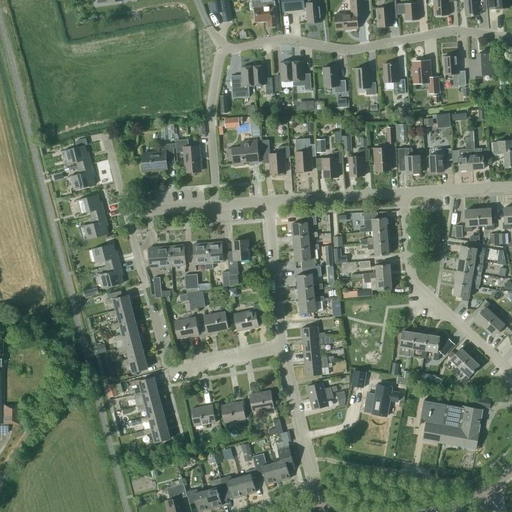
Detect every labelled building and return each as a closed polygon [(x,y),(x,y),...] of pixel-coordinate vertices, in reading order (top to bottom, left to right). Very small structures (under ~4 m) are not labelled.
[(213,0),(211,0),(214,13),(222,12),(220,0),(213,0)] [(228,0),(220,0),(222,12),(231,10),(228,0)] [(275,1),(262,2),(261,0),(253,0),(251,0),(251,3),(250,3),(250,10),(255,10),(256,22),(268,21),(269,26),(277,26),(275,1)] [(304,3),(303,0),(281,0),(282,10),(304,8),(304,3)] [(306,3),(308,23),(322,22),(320,2),(311,3),(310,0),(303,0),(304,3),(306,3)] [(364,15),(362,0),(350,0),(351,13),(335,14),(336,29),(351,28),(351,29),(358,29),(357,16),(364,15)] [(398,4),(398,14),(405,14),(406,21),(419,20),(417,0),(413,0),(413,3),(398,4)] [(449,15),(448,2),(455,1),(455,0),(434,0),(435,16),(449,15)] [(464,0),(466,16),(480,14),(478,0),(464,0)] [(488,0),(490,10),(499,9),(501,8),(503,9),(506,7),(509,7),(508,0),(488,0)] [(392,26),(391,16),(397,15),(396,1),(385,1),(385,7),(377,8),(379,27),(392,26)] [(470,60),(471,78),(479,78),(479,74),(493,73),(492,53),(478,54),(478,60),(470,60)] [(457,55),(443,56),(444,74),(453,74),(453,82),(454,86),(466,85),(465,71),(458,71),(457,55)] [(311,89),(310,73),(304,74),(303,61),(292,62),(293,81),(304,80),(305,89),(311,89)] [(413,62),(415,83),(430,82),(430,93),(438,92),(437,77),(430,78),(429,61),(413,62)] [(280,62),(281,75),(274,76),(275,91),(282,91),(281,82),(293,81),(292,62),(280,62)] [(395,94),(406,93),(405,79),(399,80),(397,63),(384,64),(385,82),(394,82),(395,94)] [(272,78),(265,78),(265,65),(253,66),(254,85),(266,84),(267,94),(273,93),(272,78)] [(249,96),(249,86),(254,85),(253,66),(241,67),(242,75),(231,76),(233,98),(249,96)] [(338,80),(337,66),(323,67),(325,87),(334,86),(335,93),(346,92),(345,80),(338,80)] [(355,68),(357,88),(366,88),(366,95),(376,94),(376,82),(370,83),(369,67),(355,68)] [(346,101),(346,99),(338,99),(338,107),(342,107),(342,111),(349,110),(349,101),(346,101)] [(450,110),(438,110),(438,124),(451,123),(450,110)] [(239,128),(239,118),(224,119),(225,129),(239,128)] [(433,126),(433,118),(423,119),(424,127),(433,126)] [(260,137),(258,119),(250,120),(252,137),(260,137)] [(386,127),(387,144),(395,143),(394,127),(386,127)] [(470,142),(472,169),(484,168),(484,160),(488,160),(488,148),(481,148),(475,148),(474,131),(469,131),(470,142)] [(342,136),(343,150),(343,151),(352,151),(351,135),(342,136)] [(310,156),(316,156),(315,144),(310,144),(310,138),(295,139),(296,152),(298,171),(311,170),(310,156)] [(185,172),(201,171),(199,146),(189,146),(188,139),(176,140),(177,152),(184,152),(185,172)] [(326,152),(325,139),(316,139),(317,153),(326,152)] [(244,164),(259,162),(257,140),(241,141),(241,147),(232,148),(234,166),(244,165),(244,164)] [(263,154),(270,154),(270,153),(269,140),(262,140),(263,154)] [(505,167),(511,166),(511,140),(498,141),(498,142),(493,142),(493,154),(505,153),(505,167)] [(466,149),(465,149),(459,149),(459,150),(452,150),(453,160),(453,162),(459,162),(460,170),(472,169),(470,142),(466,142),(466,149)] [(175,161),(173,143),(162,144),(163,152),(142,154),(144,171),(152,170),(152,171),(162,170),(162,169),(167,168),(166,162),(175,161)] [(85,145),(64,151),(67,164),(77,162),(78,168),(92,164),(90,158),(88,158),(85,145)] [(284,158),(290,158),(289,146),(279,146),(279,153),(270,153),(270,154),(271,173),(285,172),(284,158)] [(375,171),(391,170),(390,147),(374,148),(375,171)] [(413,155),(412,148),(398,149),(399,162),(406,162),(407,173),(421,173),(420,155),(413,155)] [(364,161),(370,161),(369,149),(359,149),(359,156),(350,157),(351,176),(364,176),(364,161)] [(449,160),(448,151),(448,149),(437,149),(438,154),(429,155),(431,172),(444,171),(443,161),(449,160)] [(343,163),(343,151),(343,150),(332,151),(333,158),(323,158),(324,178),(338,177),(337,163),(343,163)] [(80,174),(70,176),(74,190),(95,184),(92,171),(93,171),(92,164),(78,168),(80,174)] [(98,194),(77,200),(80,214),(90,211),(91,217),(105,214),(103,207),(102,207),(98,194)] [(511,223),(511,222),(511,206),(504,207),(505,223),(503,223),(503,228),(511,228),(511,223)] [(478,209),(479,225),(486,225),(487,230),(494,229),(494,224),(492,224),(491,208),(478,209)] [(472,226),(479,225),(478,209),(465,210),(466,225),(464,225),(464,231),(472,231),(472,226)] [(378,212),(364,213),(365,227),(360,228),(360,232),(373,231),(387,230),(386,217),(378,218),(378,212)] [(93,223),(83,226),(87,239),(108,233),(105,220),(107,220),(105,214),(91,217),(93,223)] [(292,223),(293,236),(309,234),(308,233),(308,225),(316,224),(316,215),(300,217),(300,223),(292,223)] [(388,242),(387,230),(373,231),(374,237),(367,238),(368,239),(361,240),(361,244),(388,242)] [(317,232),(308,233),(309,234),(293,236),(294,248),(310,247),(310,245),(309,237),(318,237),(317,232)] [(491,244),(499,243),(498,233),(490,234),(491,244)] [(499,234),(500,244),(508,244),(508,234),(499,234)] [(334,247),(343,246),(342,236),(334,237),(334,247)] [(237,259),(249,258),(248,240),(233,241),(233,251),(228,251),(230,274),(239,273),(237,259)] [(207,243),(209,263),(209,269),(213,269),(213,263),(223,262),(222,242),(207,243)] [(388,242),(361,244),(361,248),(368,248),(368,249),(375,249),(375,255),(389,254),(388,242)] [(113,243),(92,249),(95,263),(105,260),(106,266),(120,263),(118,256),(117,256),(113,243)] [(195,264),(205,263),(205,269),(209,269),(209,263),(207,243),(193,244),(195,264)] [(301,260),(302,267),(316,266),(315,259),(316,259),(315,249),(319,249),(318,244),(310,245),(310,247),(294,248),(295,261),(301,260)] [(184,245),(170,246),(171,266),(185,265),(184,245)] [(462,245),(459,258),(475,260),(475,259),(476,251),(484,252),(485,248),(477,246),(476,248),(462,245)] [(170,246),(155,247),(148,248),(150,268),(171,266),(170,246)] [(331,247),(324,248),(326,266),(332,266),(331,247)] [(341,256),(341,249),(334,249),(335,264),(347,263),(347,256),(341,256)] [(498,255),(497,263),(506,264),(505,256),(498,255)] [(483,265),(482,264),(483,260),(475,259),(475,260),(459,258),(457,270),(473,273),(473,271),(481,272),(481,273),(482,273),(483,265)] [(98,275),(102,288),(124,282),(120,269),(122,269),(120,263),(106,266),(108,272),(98,275)] [(364,279),(391,276),(390,264),(376,265),(377,272),(363,273),(364,279)] [(316,266),(302,267),(303,274),(297,275),(298,288),(314,286),(313,284),(313,277),(322,276),(320,266),(316,266)] [(481,272),(473,271),(473,273),(457,270),(455,282),(471,285),(471,283),(472,275),(480,277),(481,273),(481,272)] [(239,284),(238,276),(229,276),(230,285),(239,284)] [(364,279),(364,283),(371,282),(372,289),(372,290),(378,289),(378,290),(392,289),(391,276),(364,279)] [(156,297),(162,297),(160,277),(154,277),(156,297)] [(471,285),(455,282),(453,295),(463,297),(469,298),(470,288),(478,289),(479,284),(471,283),(471,285)] [(298,288),(299,300),(315,299),(315,297),(314,289),(323,288),(322,284),(313,284),(314,286),(298,288)] [(238,296),(236,287),(227,289),(229,298),(238,296)] [(91,290),(84,291),(86,298),(92,296),(91,290)] [(128,295),(123,296),(121,290),(107,294),(108,299),(105,300),(106,304),(114,302),(116,310),(116,311),(132,307),(128,295)] [(195,292),(198,308),(206,307),(203,291),(199,291),(195,292)] [(191,309),(198,308),(195,292),(192,292),(188,293),(191,309)] [(323,296),(315,297),(315,299),(299,300),(300,313),(316,311),(315,301),(324,301),(323,296)] [(484,327),(495,315),(490,310),(493,307),(487,302),(484,306),(485,307),(475,319),(484,327)] [(258,327),(255,312),(263,311),(261,303),(253,304),(254,309),(235,313),(238,331),(258,327)] [(117,314),(119,322),(120,323),(135,319),(132,307),(116,311),(116,310),(108,312),(110,316),(117,314)] [(208,333),(228,329),(224,311),(205,315),(208,333)] [(500,320),(495,315),(484,327),(493,336),(504,324),(506,326),(509,322),(504,316),(500,320)] [(178,338),(198,335),(195,317),(175,321),(178,338)] [(120,327),(122,334),(123,335),(138,331),(135,319),(120,323),(119,322),(112,324),(113,329),(120,327)] [(302,328),(303,340),(326,338),(325,332),(318,333),(317,326),(302,328)] [(124,339),(126,346),(126,348),(141,344),(138,331),(123,335),(122,334),(115,336),(116,341),(124,339)] [(413,348),(415,332),(403,331),(400,346),(410,348),(409,356),(414,356),(415,348),(413,348)] [(413,348),(415,348),(422,349),(421,358),(426,358),(427,350),(425,350),(427,334),(415,332),(413,348)] [(440,336),(427,334),(425,350),(427,350),(435,351),(433,359),(438,360),(439,352),(438,351),(440,336)] [(333,337),(326,338),(303,340),(304,352),(319,350),(319,344),(334,343),(333,337)] [(0,338),(0,433),(7,434),(7,424),(18,424),(18,405),(3,405),(4,368),(2,368),(2,339),(0,338)] [(449,339),(438,350),(440,352),(444,356),(455,345),(449,339)] [(127,351),(129,359),(129,360),(145,356),(141,344),(126,348),(126,346),(118,348),(119,353),(127,351)] [(470,356),(461,348),(450,359),(458,366),(452,372),(455,375),(461,369),(460,368),(470,356)] [(304,352),(305,364),(328,362),(327,356),(320,357),(319,350),(304,352)] [(129,360),(129,359),(121,361),(122,365),(130,363),(132,372),(148,368),(145,356),(129,360)] [(460,368),(461,369),(467,375),(461,381),(464,384),(470,377),(469,376),(480,365),(470,356),(460,368)] [(306,376),(329,374),(328,367),(328,364),(328,362),(305,364),(306,376)] [(354,369),(351,385),(363,387),(366,371),(354,369)] [(140,384),(142,392),(142,393),(157,389),(154,377),(139,381),(139,379),(131,382),(132,386),(140,384)] [(310,398),(332,392),(331,387),(324,389),(322,382),(307,386),(310,398)] [(115,383),(107,385),(110,397),(118,395),(115,383)] [(397,402),(399,393),(392,391),(392,387),(377,384),(372,413),(387,416),(390,400),(397,402)] [(161,401),(157,389),(142,393),(142,392),(134,394),(135,398),(143,396),(145,404),(145,405),(161,401)] [(254,412),(273,408),(270,390),(250,394),(254,412)] [(344,391),(336,393),(337,400),(346,398),(344,391)] [(332,392),(310,398),(313,410),(328,406),(326,399),(333,398),(332,392)] [(479,399),(478,406),(490,408),(491,401),(479,399)] [(478,432),(482,409),(463,406),(463,407),(424,400),(421,418),(427,419),(423,439),(476,448),(479,432),(478,432)] [(164,413),(161,401),(145,405),(145,404),(137,406),(138,411),(146,409),(148,416),(148,417),(164,413)] [(225,423),(245,419),(242,401),(222,405),(225,423)] [(195,426),(215,422),(212,405),(192,408),(195,426)] [(167,426),(164,413),(148,417),(148,416),(140,418),(142,423),(149,421),(151,428),(152,430),(167,426)] [(269,429),(270,435),(283,432),(279,418),(273,420),(275,428),(269,429)] [(152,430),(151,428),(144,430),(145,435),(152,433),(155,442),(170,438),(167,426),(152,430)] [(288,468),(293,467),(294,466),(289,447),(290,446),(289,442),(290,442),(287,432),(279,434),(281,440),(276,442),(278,450),(281,461),(273,463),(278,481),(291,478),(288,468)] [(252,460),(249,443),(241,445),(245,462),(252,460)] [(220,450),(223,461),(234,458),(231,447),(220,450)] [(220,450),(213,452),(217,464),(224,462),(223,461),(220,450)] [(217,464),(213,452),(207,454),(210,466),(217,464)] [(278,481),(273,463),(266,465),(263,453),(253,456),(256,468),(258,476),(264,475),(266,484),(278,481)] [(247,474),(239,477),(244,495),(256,492),(254,482),(259,480),(258,476),(256,468),(246,471),(247,474)] [(231,475),(221,478),(222,482),(224,490),(225,494),(226,499),(232,497),(232,498),(244,495),(239,477),(232,479),(231,475)] [(222,482),(221,478),(211,481),(213,488),(205,490),(210,508),(222,505),(221,502),(227,500),(226,499),(225,494),(224,490),(222,482)] [(168,511),(185,511),(181,497),(187,495),(184,483),(167,488),(170,499),(166,501),(168,511)] [(198,511),(210,508),(205,490),(198,492),(197,489),(187,491),(190,504),(195,502),(198,511)]
